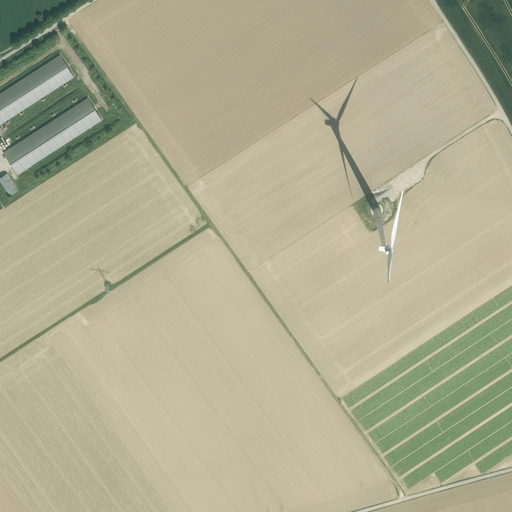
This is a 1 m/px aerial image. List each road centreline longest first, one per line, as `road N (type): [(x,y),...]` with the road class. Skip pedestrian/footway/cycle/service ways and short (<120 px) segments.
road 1 (track): [(405,499),(65,19)]
road 2 (unclassified): [(511,468),(361,511)]
road 3 (unclassified): [(431,0),(511,130)]
road 4 (track): [(502,110),(377,189)]
